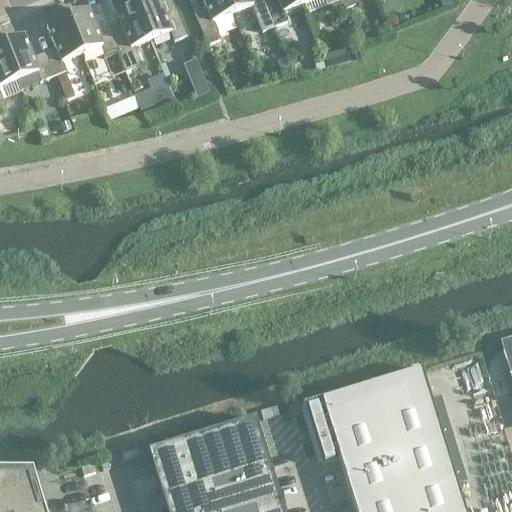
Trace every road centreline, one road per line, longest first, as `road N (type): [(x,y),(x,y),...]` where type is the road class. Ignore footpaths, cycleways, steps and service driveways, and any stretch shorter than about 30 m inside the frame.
road 1 (residential): [(0,182),(417,81),(482,0)]
road 2 (tertiary): [(219,291),(349,260),(511,205)]
road 3 (tertiary): [(0,345),(219,291)]
road 4 (tertiary): [(219,291),(0,314)]
